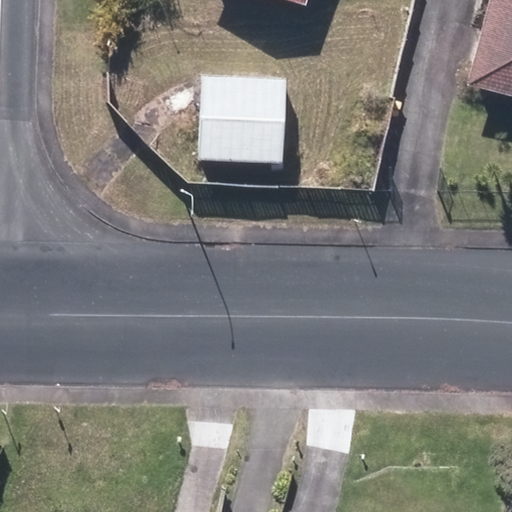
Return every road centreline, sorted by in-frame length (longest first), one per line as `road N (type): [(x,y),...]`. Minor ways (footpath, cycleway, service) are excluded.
road 1 (residential): [(0,315),(511,320)]
road 2 (residential): [(0,152),(5,0)]
